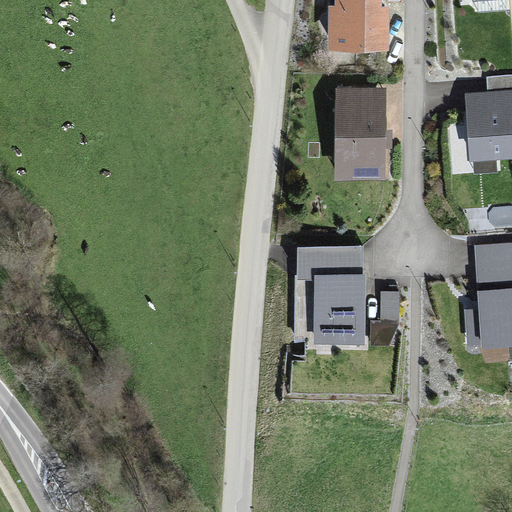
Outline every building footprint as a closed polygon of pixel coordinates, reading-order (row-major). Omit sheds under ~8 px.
[(379,0),(326,0),(327,39),(380,39),(379,0)] [(382,176),(384,85),(332,85),(331,175),(382,176)] [(511,87),(459,88),(460,172),(501,172),(501,153),(511,153),(511,87)] [(511,234),(467,235),(469,338),(511,337),(511,234)] [(353,241),(294,242),(294,278),(308,278),(308,334),(353,333),(353,241)]
